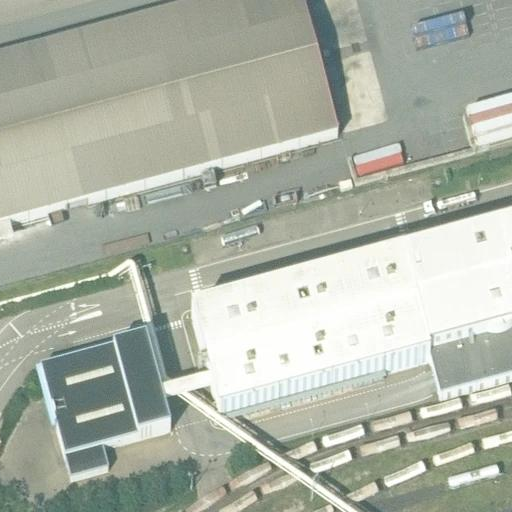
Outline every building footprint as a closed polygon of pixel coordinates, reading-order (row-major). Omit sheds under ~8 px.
[(0,229),(338,139),(300,0),(230,0),(0,62),(0,229)] [(403,0),(413,40),(460,28),(452,0),(403,0)] [(511,82),(438,99),(446,133),(511,118),(511,82)] [(511,383),(511,227),(188,316),(217,423),(429,365),(439,403),(511,383)] [(70,483),(89,478),(108,473),(102,452),(170,434),(146,343),(59,366),(40,372),(70,483)]
